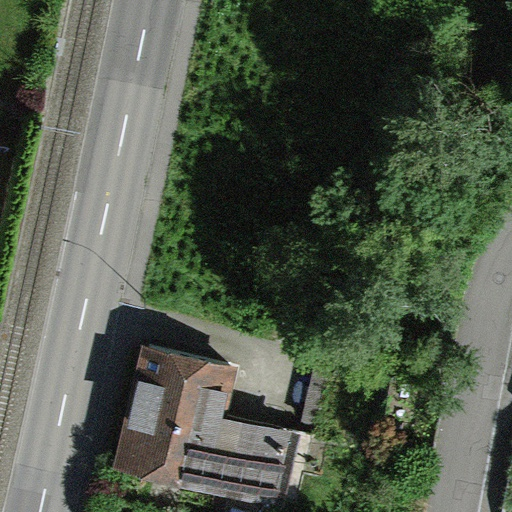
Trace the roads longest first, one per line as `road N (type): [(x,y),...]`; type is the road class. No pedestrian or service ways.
road 1 (secondary): [(36,511),(147,0)]
road 2 (residential): [(511,254),(486,296),(447,511)]
